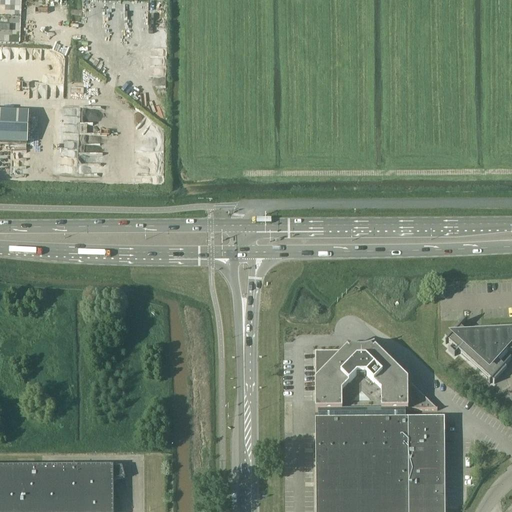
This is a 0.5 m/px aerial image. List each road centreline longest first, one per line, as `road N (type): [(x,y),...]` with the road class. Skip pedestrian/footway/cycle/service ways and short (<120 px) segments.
road 1 (primary): [(252,252),(511,248)]
road 2 (primary): [(511,223),(253,225)]
road 3 (unclassified): [(263,205),(511,202)]
road 4 (primary): [(235,225),(0,226)]
road 5 (primary): [(0,247),(232,252)]
road 6 (tertiary): [(248,511),(244,315)]
